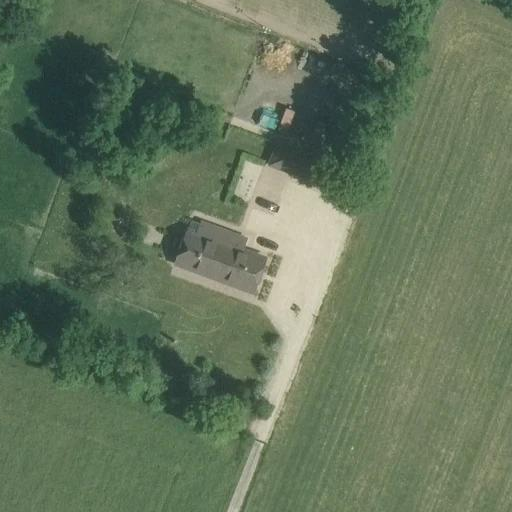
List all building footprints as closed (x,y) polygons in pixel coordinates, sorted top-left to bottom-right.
[(254,121),(275,128),(285,101),(264,93),(254,121)] [(286,133),(295,111),(287,107),(277,130),(286,133)] [(318,119),(308,143),(317,147),(327,123),(318,119)] [(332,164),(298,151),(276,143),(269,164),(324,184),(332,164)] [(189,228),(176,263),(253,291),(265,258),(243,250),(248,236),(202,218),(197,231),(189,228)]
